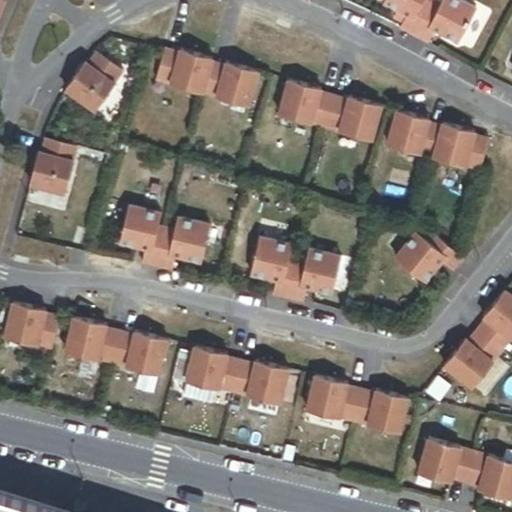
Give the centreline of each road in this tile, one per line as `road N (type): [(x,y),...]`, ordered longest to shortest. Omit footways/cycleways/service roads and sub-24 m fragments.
road 1 (residential): [(0,286),(125,291),(403,351),(425,344),(511,239)]
road 2 (residential): [(311,511),(0,432)]
road 3 (residential): [(511,118),(275,0)]
road 4 (residential): [(138,0),(72,39),(47,66),(15,76),(0,135)]
